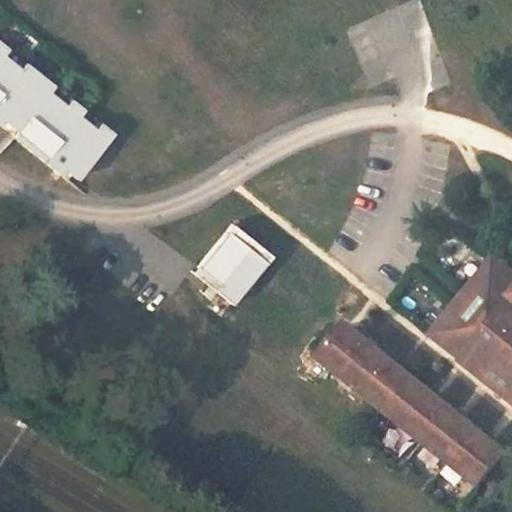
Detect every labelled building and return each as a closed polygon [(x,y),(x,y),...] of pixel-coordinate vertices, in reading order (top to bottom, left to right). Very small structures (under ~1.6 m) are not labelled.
[(111,125),(0,33),(0,118),(69,176),(111,125)] [(267,255),(228,223),(190,269),(229,300),(267,255)] [(511,272),(490,253),(427,331),(461,358),(511,401),(511,272)] [(502,449),(346,320),(320,352),(476,481),(502,449)] [(435,477),(447,462),(426,445),(414,460),(435,477)]
